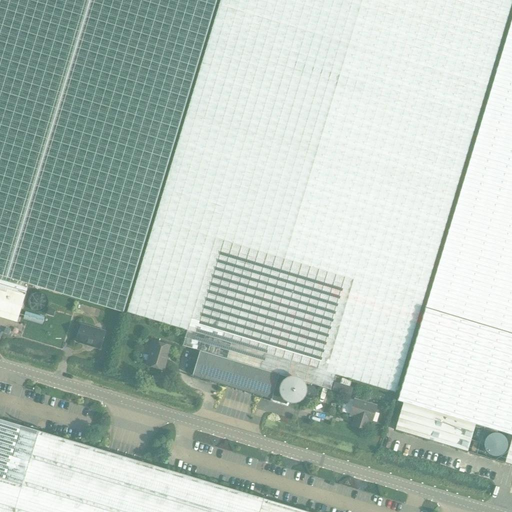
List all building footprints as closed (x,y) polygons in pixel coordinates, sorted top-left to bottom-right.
[(0,0),(0,284),(26,292),(28,284),(123,312),(216,0),(0,0)] [(204,335),(200,350),(278,374),(330,390),(334,374),(395,393),(511,0),(220,0),(127,312),(187,330),(183,346),(192,348),(196,333),(204,335)] [(401,392),(398,400),(403,402),(475,424),(511,435),(511,17),(501,54),(401,392)] [(0,317),(17,323),(26,292),(0,284),(0,317)] [(81,323),(75,342),(99,349),(105,331),(81,323)] [(153,324),(150,334),(173,341),(176,330),(153,324)] [(151,347),(145,365),(164,370),(167,361),(166,360),(170,346),(152,340),(150,346),(151,347)] [(271,399),(278,374),(200,350),(192,376),(271,399)] [(352,425),(366,429),(369,421),(372,422),(376,406),(354,399),(349,415),(354,416),(352,425)] [(403,402),(394,430),(467,452),(475,424),(403,402)] [(0,511),(308,511),(263,498),(141,462),(108,452),(38,430),(0,419),(0,511)]
